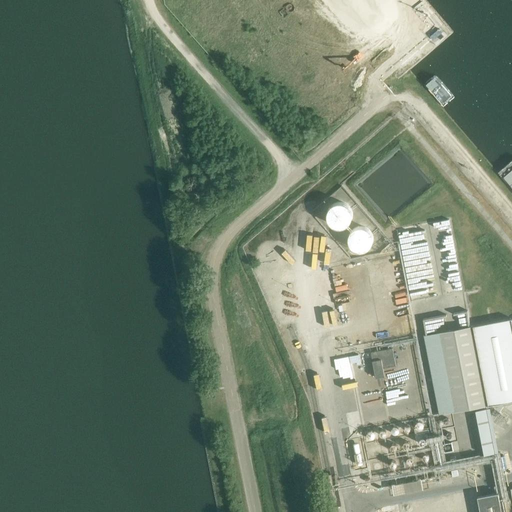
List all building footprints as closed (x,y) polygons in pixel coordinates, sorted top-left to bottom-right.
[(349,219),(350,215),(350,213),(349,211),(348,208),(346,207),(344,205),(342,205),(339,204),(337,205),(335,205),(332,207),(331,208),(330,211),(329,212),(329,215),(329,217),(329,219),(332,222),(333,224),(335,225),(339,226),(341,226),(344,225),(347,223),(349,219)] [(401,231),(404,243),(412,242),(411,238),(424,236),(422,227),(401,231)] [(369,243),(370,239),(369,235),(369,233),(367,231),(364,229),(361,228),(360,228),(357,228),(355,229),(352,231),(351,233),(349,235),(349,239),(349,241),(349,243),(352,246),(355,248),(357,249),(359,249),(361,249),(363,249),(365,248),(367,246),(369,243)] [(417,258),(407,259),(413,296),(424,294),(422,285),(418,286),(417,277),(420,276),(417,258)] [(461,310),(461,324),(472,323),(472,310),(461,310)] [(511,317),(471,325),(471,326),(486,405),(511,399),(511,317)] [(471,326),(424,334),(440,413),(486,405),(471,326)] [(392,348),(370,352),(375,377),(384,376),(382,367),(395,365),(392,348)] [(394,381),(394,393),(411,392),(411,381),(394,381)] [(490,407),(476,410),(484,454),(499,452),(490,407)] [(397,492),(425,487),(423,477),(395,482),(397,492)] [(477,494),(480,511),(502,511),(498,490),(477,494)]
